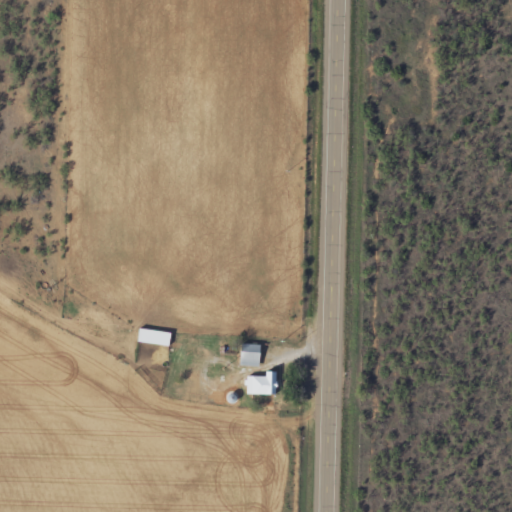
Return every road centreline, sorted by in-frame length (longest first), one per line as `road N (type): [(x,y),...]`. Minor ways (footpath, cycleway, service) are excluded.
road 1 (primary): [(329,511),(340,0)]
road 2 (residential): [(511,43),(340,13)]
